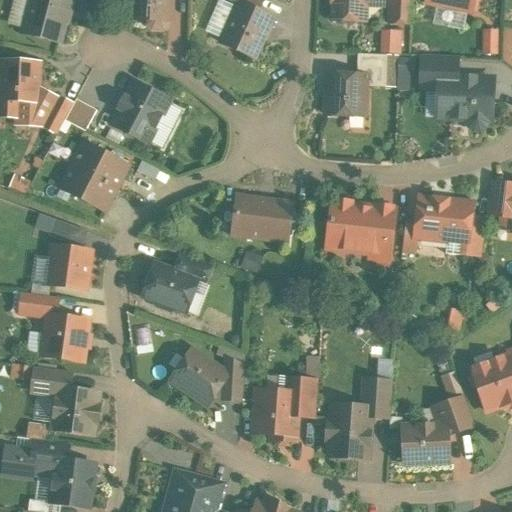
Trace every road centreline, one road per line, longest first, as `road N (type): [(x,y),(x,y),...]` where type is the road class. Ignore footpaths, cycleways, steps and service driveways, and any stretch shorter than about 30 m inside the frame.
road 1 (residential): [(128,398),(269,475),(355,497),(443,495),(511,473)]
road 2 (residential): [(128,398),(114,293),(125,238),(168,194),(215,177),(264,141)]
road 3 (residential): [(264,141),(305,165),(401,176),(444,170),(511,144)]
road 4 (residential): [(264,141),(188,79),(95,38)]
road 5 (residential): [(264,141),(301,68),(306,0)]
